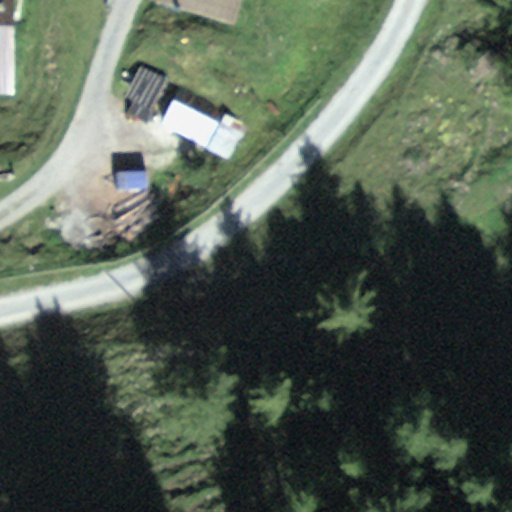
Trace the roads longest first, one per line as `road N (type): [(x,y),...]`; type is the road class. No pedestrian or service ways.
road 1 (track): [(0,318),(197,248),(401,0)]
road 2 (track): [(0,224),(29,204),(83,127),(118,0)]
